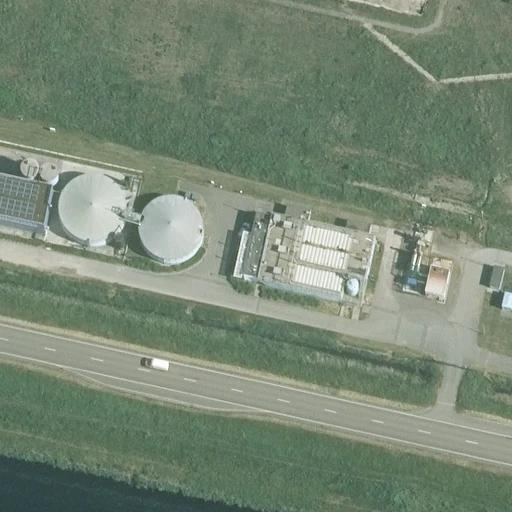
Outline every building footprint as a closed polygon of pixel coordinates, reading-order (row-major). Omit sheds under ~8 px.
[(60,234),(114,248),(128,190),(74,177),(60,234)] [(0,183),(0,225),(44,236),(53,196),(0,183)] [(141,228),(140,237),(143,246),(148,254),(155,260),(164,264),(173,265),(182,263),(191,259),(197,252),(202,244),(203,234),(202,225),(198,217),(192,210),(184,205),(175,202),(166,203),(157,206),(149,211),(144,219),(141,228)] [(262,284),(267,286),(266,287),(341,303),(346,279),(366,284),(374,251),(375,242),(280,221),(280,223),(256,218),(248,255),(243,280),(257,283),(262,284)] [(490,289),(499,291),(504,271),(494,269),(490,289)] [(426,297),(445,301),(451,275),(432,270),(426,297)] [(511,296),(505,295),(502,310),(511,311),(511,296)]
